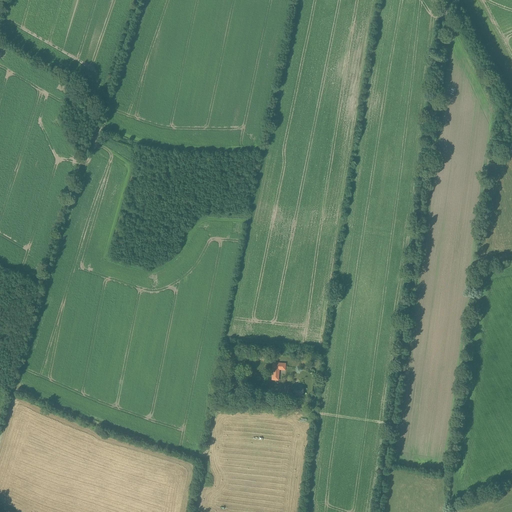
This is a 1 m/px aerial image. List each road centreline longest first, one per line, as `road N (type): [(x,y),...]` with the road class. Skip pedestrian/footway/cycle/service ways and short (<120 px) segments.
road 1 (track): [(449,0),(378,511)]
road 2 (track): [(390,423),(223,407),(215,410),(202,456),(14,389)]
road 3 (track): [(14,389),(144,0)]
